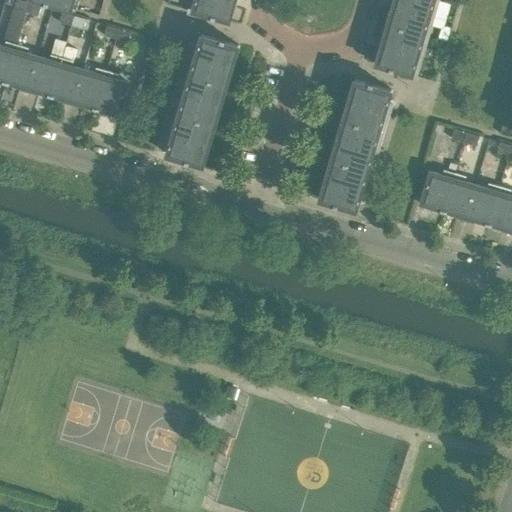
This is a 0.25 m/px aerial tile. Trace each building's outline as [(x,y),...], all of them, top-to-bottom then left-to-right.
[(30,2),(23,0),(16,0),(15,8),(26,11),(27,12),(30,2)] [(195,0),(193,10),(230,21),(234,6),(234,5),(235,0),(195,0)] [(381,49),(380,49),(376,64),(413,75),(434,0),(395,0),(392,9),(383,40),(384,40),(381,49)] [(27,12),(39,15),(42,5),(30,2),(27,12)] [(17,44),(26,11),(15,8),(5,40),(6,40),(17,44)] [(59,22),(72,25),(75,15),(62,12),(59,22)] [(83,29),(86,19),(75,15),(72,25),(83,29)] [(107,25),(104,35),(116,39),(119,29),(107,25)] [(441,28),(438,39),(446,41),(447,41),(450,31),(449,30),(441,28)] [(131,32),(119,29),(116,39),(129,42),(131,32)] [(202,34),(190,75),(167,154),(204,165),(239,45),(202,34)] [(2,83),(5,84),(17,44),(6,40),(4,46),(0,44),(0,80),(2,81),(2,83)] [(23,91),(27,92),(38,55),(27,52),(28,47),(17,44),(5,84),(9,85),(9,83),(24,87),(23,91)] [(47,96),(50,97),(62,57),(51,54),(50,59),(38,55),(27,92),(32,94),(33,90),(47,94),(47,96)] [(68,104),(72,106),(83,69),(72,65),(74,60),(62,57),(50,97),(53,98),(54,96),(69,100),(68,104)] [(92,109),(96,110),(107,70),(96,67),(95,72),(83,69),(72,106),(77,107),(78,103),(92,107),(92,109)] [(107,70),(96,110),(99,111),(99,109),(119,115),(129,82),(117,79),(119,74),(107,70)] [(355,79),(320,199),(357,210),(392,90),(355,79)] [(452,138),(465,142),(467,132),(454,128),(452,138)] [(477,146),(480,136),(467,132),(465,142),(477,146)] [(497,152),(509,155),(511,145),(500,142),(497,152)] [(439,211),(443,212),(454,172),(443,169),(442,174),(430,171),(421,204),(440,209),(439,211)] [(460,219),(465,221),(476,184),(465,181),(466,176),(454,172),(443,212),(446,213),(446,211),(461,216),(460,219)] [(484,224),(487,225),(499,186),(488,182),(487,187),(476,184),(465,221),(469,222),(470,218),(485,223),(484,224)] [(505,232),(510,234),(511,227),(511,194),(509,194),(511,189),(499,186),(487,225),(491,226),(491,224),(506,229),(505,232)]
